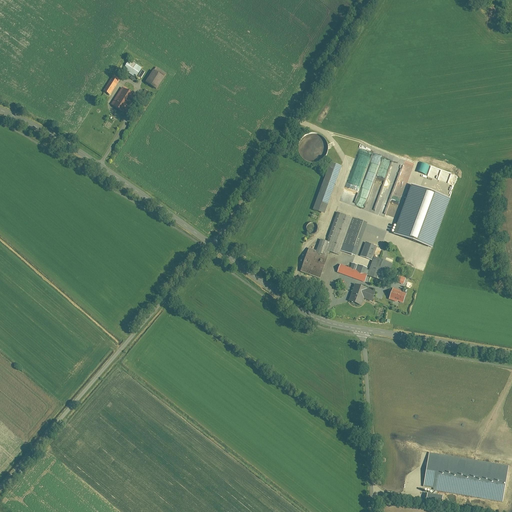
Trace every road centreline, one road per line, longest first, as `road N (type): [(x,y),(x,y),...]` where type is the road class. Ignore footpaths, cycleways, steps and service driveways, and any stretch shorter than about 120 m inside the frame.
road 1 (residential): [(212,245),(0,491)]
road 2 (unclassified): [(367,0),(212,245)]
road 3 (secondary): [(0,110),(67,143),(212,245)]
road 4 (unclassified): [(373,511),(364,330)]
road 5 (secondary): [(212,245),(300,310),(364,330)]
road 6 (secondary): [(364,330),(511,354)]
